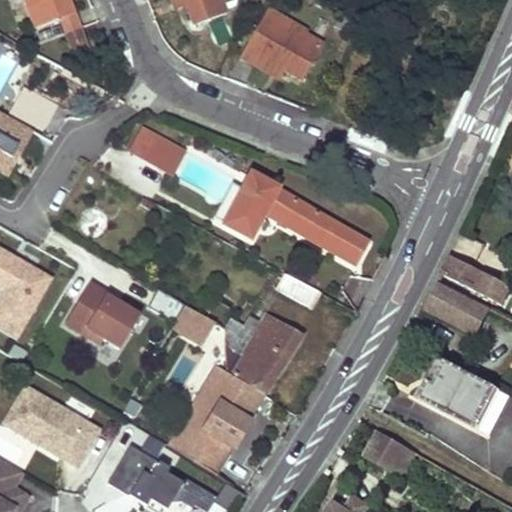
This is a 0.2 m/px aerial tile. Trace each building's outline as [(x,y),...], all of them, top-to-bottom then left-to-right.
[(24,0),(35,29),(60,19),(73,14),(67,0),(24,0)] [(184,0),(186,6),(194,26),(227,14),(221,0),(170,0),(172,4),(181,0),(184,0)] [(186,6),(184,0),(181,0),(172,4),(175,10),(186,6)] [(307,33),(267,10),(240,57),(271,75),(276,67),(284,72),(302,81),(323,46),(305,36),(307,33)] [(65,34),(78,29),(73,14),(60,19),(65,34)] [(73,52),(85,48),(78,29),(65,34),(73,52)] [(271,75),(279,80),(284,72),(276,67),(271,75)] [(39,130),(52,103),(30,93),(17,119),(39,130)] [(20,151),(30,133),(0,116),(0,173),(6,177),(15,161),(10,159),(16,148),(20,151)] [(130,151),(143,159),(156,136),(142,129),(130,151)] [(143,159),(172,175),(185,152),(156,136),(143,159)] [(368,244),(251,177),(243,191),(224,225),(249,239),(264,212),(356,265),(368,244)] [(243,191),(230,184),(213,219),(224,225),(243,191)] [(0,330),(14,339),(49,280),(33,271),(30,275),(23,271),(26,266),(0,250),(0,292),(1,293),(0,293),(0,330)] [(511,288),(451,257),(442,275),(503,307),(511,288)] [(281,279),(276,291),(311,310),(319,294),(283,275),(281,279)] [(426,309),(450,322),(463,295),(439,282),(426,309)] [(118,350),(139,318),(88,287),(65,324),(98,346),(102,340),(118,350)] [(463,295),(450,322),(478,337),(491,310),(463,295)] [(163,297),(151,319),(171,330),(172,329),(183,308),(163,297)] [(215,324),(183,307),(183,308),(172,329),(203,345),(215,324)] [(264,397),(302,337),(264,315),(239,357),(223,345),(226,376),(232,380),(264,397)] [(428,384),(434,387),(445,364),(435,359),(424,382),(428,384)] [(496,389),(445,364),(434,387),(428,384),(420,401),(475,429),(496,389)] [(216,476),(264,397),(232,380),(218,403),(191,448),(176,440),(171,450),(216,476)] [(76,470),(98,432),(24,388),(2,425),(76,470)] [(511,406),(496,429),(511,440),(511,406)] [(394,476),(407,454),(409,451),(379,434),(364,459),(394,476)] [(129,447),(106,484),(132,500),(146,490),(170,504),(180,503),(192,510),(194,506),(203,511),(207,511),(216,499),(183,479),(181,485),(165,475),(168,470),(129,447)] [(415,459),(407,454),(394,476),(403,481),(415,459)] [(0,460),(0,511),(11,511),(12,511),(13,511),(19,511),(28,498),(13,489),(22,474),(0,460)] [(146,490),(132,500),(152,511),(190,511),(192,510),(180,503),(170,504),(146,490)] [(364,511),(366,509),(353,501),(348,509),(337,502),(330,511),(364,511)]
